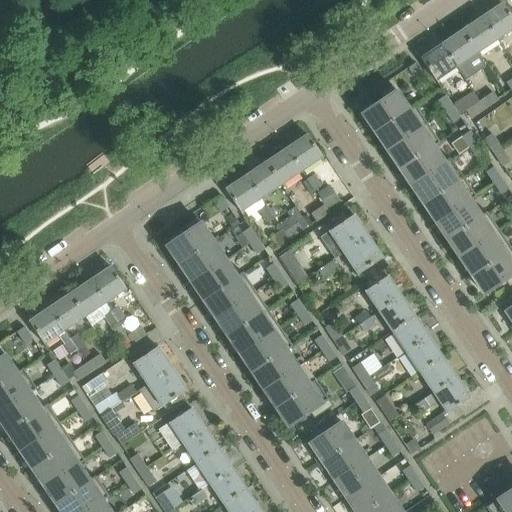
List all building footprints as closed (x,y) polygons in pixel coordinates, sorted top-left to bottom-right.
[(511,18),(502,4),(482,18),(497,40),(511,30),(511,18)] [(482,18),(461,31),(477,54),(497,40),(482,18)] [(461,31),(441,45),(456,68),(477,54),(461,31)] [(441,45),(420,59),(436,82),(456,68),(441,45)] [(416,65),(408,70),(416,81),(424,76),(416,65)] [(373,134),(415,106),(414,105),(408,109),(392,86),(379,94),(383,100),(363,114),(374,131),(372,133),(373,134)] [(493,93),(479,102),(484,110),(498,100),(493,93)] [(437,102),(445,112),(452,107),(445,96),(437,102)] [(479,102),(466,112),(471,119),(484,110),(479,102)] [(387,151),(427,124),(415,106),(373,134),(374,136),(376,134),(387,151)] [(460,118),(452,107),(445,112),(452,123),(460,118)] [(398,170),(439,142),(427,124),(387,151),(398,167),(396,169),(398,170)] [(476,143),(469,132),(462,138),(469,148),(476,143)] [(307,135),(286,149),(302,172),(322,158),(307,135)] [(484,140),(493,153),(501,148),(492,135),(484,140)] [(434,148),(440,144),(439,142),(398,170),(398,172),(401,170),(412,187),(451,160),(450,159),(444,163),(434,148)] [(484,154),(476,143),(469,148),(476,159),(484,154)] [(501,148),(493,153),(502,167),(510,162),(501,148)] [(286,149),(266,163),(281,186),(302,172),(286,149)] [(422,206),(463,178),(451,160),(412,187),(423,203),(421,204),(422,206)] [(266,163),(245,176),(261,199),(281,186),(266,163)] [(493,168),(486,173),(493,184),(500,179),(493,168)] [(245,176),(225,190),(240,213),(261,199),(245,176)] [(314,176),(307,180),(314,191),(321,186),(314,176)] [(436,222),(475,196),(463,178),(422,206),(423,207),(425,206),(436,222)] [(508,190),(500,179),(493,184),(500,195),(508,190)] [(328,186),(316,194),(324,205),(327,210),(339,202),(328,186)] [(446,242),(487,214),(486,213),(480,217),(470,201),(476,197),(475,196),(436,222),(447,239),(445,240),(446,242)] [(228,208),(220,197),(212,202),(220,213),(228,208)] [(311,214),(316,222),(329,213),(327,210),(324,205),(311,214)] [(266,208),(260,212),(267,223),(273,218),(266,208)] [(499,232),(487,214),(446,242),(447,243),(449,242),(460,258),(499,232)] [(353,216),(328,232),(320,238),(334,260),(343,254),(368,237),(353,216)] [(167,246),(179,263),(177,265),(177,266),(213,243),(196,218),(183,227),(187,232),(167,246)] [(284,232),(289,240),(302,231),(297,224),(284,232)] [(241,234),(249,244),(256,239),(249,228),(241,234)] [(511,250),(499,232),(460,258),(471,275),(469,276),(470,278),(511,250)] [(368,237),(343,254),(357,276),(382,259),(368,237)] [(256,239),(249,244),(256,255),(263,250),(256,239)] [(213,243),(177,266),(178,268),(181,266),(192,283),(225,260),(213,243)] [(511,251),(511,250),(470,278),(471,279),(473,278),(485,295),(505,282),(509,288),(511,285),(511,251)] [(203,299),(201,301),(202,302),(237,278),(236,277),(225,260),(192,283),(203,299)] [(332,261),(318,271),(323,278),(337,268),(332,261)] [(265,269),(273,280),(280,275),(273,264),(265,269)] [(299,264),(288,272),(296,284),(307,277),(299,264)] [(110,267),(90,281),(105,304),(126,290),(110,267)] [(237,278),(202,302),(203,304),(205,302),(216,319),(255,292),(242,273),(236,277),(237,278)] [(280,275),(273,280),(280,291),(288,286),(280,275)] [(387,277),(364,292),(378,312),(401,297),(387,277)] [(90,281),(69,295),(85,318),(105,304),(90,281)] [(227,335),(225,337),(226,338),(267,310),(255,292),(216,319),(227,335)] [(69,295),(49,308),(64,331),(85,318),(69,295)] [(401,297),(378,312),(392,333),(415,318),(401,297)] [(290,305),(297,316),(305,311),(297,300),(290,305)] [(49,308),(28,322),(44,345),(64,331),(49,308)] [(117,308),(111,312),(118,323),(125,318),(117,308)] [(267,310),(226,338),(227,339),(229,338),(240,354),(279,328),(267,310)] [(312,322),(305,311),(297,316),(304,327),(312,322)] [(111,312),(104,317),(111,327),(118,323),(111,312)] [(365,312),(354,319),(359,325),(369,318),(365,312)] [(369,318),(359,325),(363,332),(374,325),(369,318)] [(415,318),(392,333),(405,353),(428,338),(415,318)] [(325,328),(334,342),(341,337),(332,323),(325,328)] [(24,327),(16,332),(25,345),(32,340),(24,327)] [(141,328),(127,337),(132,344),(146,335),(141,328)] [(251,371),(249,372),(250,374),(285,350),(286,351),(292,347),(279,328),(240,354),(251,371)] [(77,335),(70,340),(77,350),(84,346),(77,335)] [(321,352),(329,347),(321,336),(314,341),(321,352)] [(127,337),(116,344),(122,352),(133,345),(132,344),(127,337)] [(341,337),(334,342),(343,356),(351,351),(341,337)] [(428,338),(405,353),(419,374),(442,358),(428,338)] [(70,340),(63,344),(70,355),(77,350),(70,340)] [(336,357),(329,347),(321,352),(328,363),(336,357)] [(157,348),(132,364),(147,386),(172,369),(157,348)] [(0,386),(23,371),(22,369),(16,373),(0,350),(0,349),(0,386)] [(285,350),(250,374),(251,375),(253,374),(264,390),(297,368),(286,351),(285,350)] [(100,355),(86,364),(91,372),(105,363),(100,355)] [(442,358),(419,374),(433,394),(456,379),(442,358)] [(54,361),(46,366),(53,377),(61,372),(54,361)] [(86,364),(72,373),(78,381),(91,372),(86,364)] [(352,369),(361,382),(368,377),(359,364),(352,369)] [(264,390),(275,407),(273,408),(274,410),(310,386),(309,384),(297,368),(264,390)] [(172,369),(147,386),(138,392),(153,414),(187,391),(172,369)] [(23,371),(0,386),(0,411),(35,388),(23,371)] [(61,372),(53,377),(61,387),(68,382),(61,372)] [(368,377),(361,382),(370,396),(378,391),(368,377)] [(456,379),(433,394),(446,415),(469,399),(456,379)] [(315,380),(309,384),(310,386),(274,410),(275,411),(277,410),(289,427),(309,414),(313,420),(332,407),(315,380)] [(131,386),(117,396),(122,403),(136,394),(131,386)] [(348,392),(355,403),(363,398),(356,387),(348,392)] [(0,411),(0,420),(7,431),(5,433),(6,434),(47,406),(46,405),(40,409),(30,394),(36,390),(35,388),(0,411)] [(78,396),(70,401),(78,412),(85,407),(78,396)] [(385,396),(375,403),(382,413),(392,407),(385,396)] [(370,408),(363,398),(355,403),(363,414),(370,408)] [(424,400),(414,407),(418,414),(429,406),(424,400)] [(47,406),(6,434),(7,436),(9,434),(20,451),(59,424),(47,406)] [(92,418),(85,407),(78,412),(85,423),(92,418)] [(191,409),(168,424),(182,444),(205,429),(191,409)] [(111,410),(101,417),(113,436),(124,429),(111,410)] [(341,422),(308,445),(320,463),(354,441),(341,422)] [(20,451),(31,467),(29,468),(30,470),(72,442),(59,424),(20,451)] [(205,429),(182,444),(196,465),(219,449),(205,429)] [(385,446),(392,441),(385,430),(377,435),(385,446)] [(94,437),(102,448),(109,443),(102,432),(94,437)] [(320,463),(333,481),(366,459),(354,441),(320,463)] [(400,452),(392,441),(385,446),(392,457),(400,452)] [(72,442),(30,470),(31,471),(33,470),(45,487),(84,460),(72,442)] [(109,443),(102,448),(109,459),(116,454),(109,443)] [(219,449),(196,465),(210,485),(232,470),(219,449)] [(129,460),(139,474),(146,468),(137,455),(129,460)] [(333,481),(345,500),(378,477),(366,459),(333,481)] [(79,465),(85,461),(84,460),(45,487),(56,503),(53,504),(55,506),(96,478),(95,476),(89,480),(79,465)] [(409,482),(417,477),(409,466),(402,471),(409,482)] [(119,473),(126,484),(133,479),(126,468),(119,473)] [(146,468),(139,474),(148,487),(155,482),(146,468)] [(232,470),(210,485),(223,506),(246,490),(232,470)] [(345,500),(353,511),(366,511),(391,496),(378,477),(345,500)] [(424,488),(417,477),(409,482),(416,493),(424,488)] [(96,478),(55,506),(55,507),(58,506),(61,511),(85,511),(108,497),(96,478)] [(133,479),(126,484),(133,495),(141,490),(133,479)] [(511,511),(511,489),(485,508),(487,511),(511,511)] [(246,490),(223,506),(227,511),(258,511),(260,511),(246,490)] [(201,491),(191,498),(195,505),(206,497),(201,491)] [(163,493),(155,498),(164,511),(170,511),(174,509),(163,493)] [(401,511),(391,496),(366,511),(401,511)] [(108,497),(85,511),(110,511),(103,501),(109,497),(108,497)]
